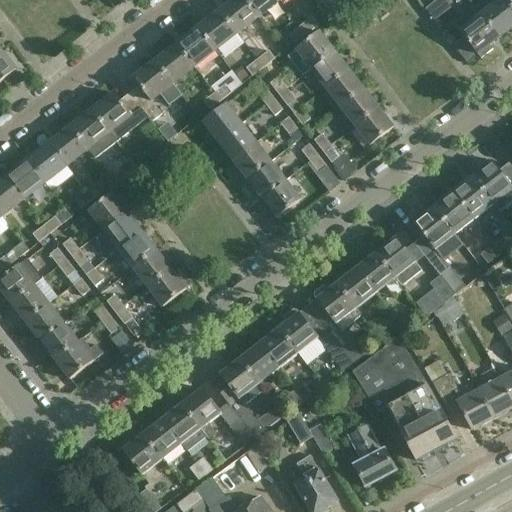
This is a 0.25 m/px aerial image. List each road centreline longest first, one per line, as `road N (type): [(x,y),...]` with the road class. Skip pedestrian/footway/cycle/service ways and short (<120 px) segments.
road 1 (residential): [(49,443),(511,88)]
road 2 (residential): [(0,145),(182,0)]
